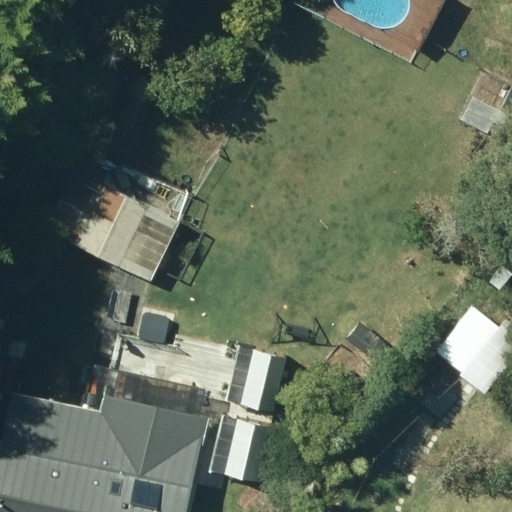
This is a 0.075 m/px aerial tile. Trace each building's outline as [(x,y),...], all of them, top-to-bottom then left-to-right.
[(47,221),(152,274),(181,213),(78,161),(47,221)] [(243,401),(279,408),(291,351),(254,344),(243,401)] [(350,426),(377,449),(400,421),(372,399),(350,426)] [(278,416),(241,409),(229,470),(265,477),(278,416)] [(0,511),(185,511),(195,471),(2,425),(0,434),(0,511)]
